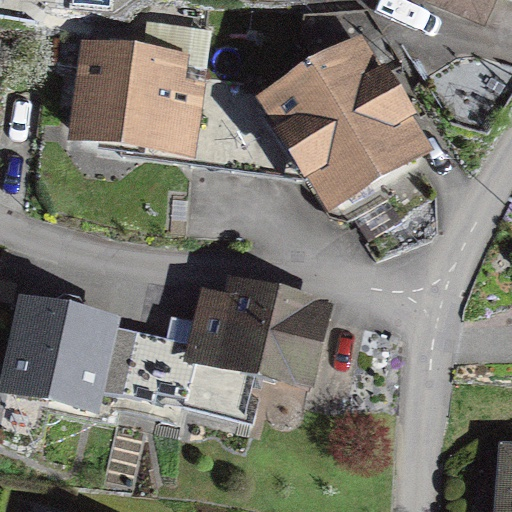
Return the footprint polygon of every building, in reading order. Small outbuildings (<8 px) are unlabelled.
[(491,0),(428,0),(429,1),(481,24),(491,0)] [(301,38),(316,62),(320,60),(328,74),(274,107),(335,206),(414,157),(397,130),(411,122),(376,64),(392,55),(366,13),(304,19),(301,38)] [(192,154),(199,95),(173,92),(176,70),(90,59),(80,139),(192,154)] [(242,423),(253,372),(311,386),(327,318),(239,296),(235,310),(208,303),(196,352),(135,339),(121,401),(180,415),(181,409),(242,423)] [(121,401),(135,339),(83,324),(85,318),(78,307),(64,304),(53,311),(51,317),(28,311),(10,391),(89,408),(93,394),(121,401)] [(505,511),(511,511),(511,460),(490,458),(487,497),(507,499),(505,511)]
